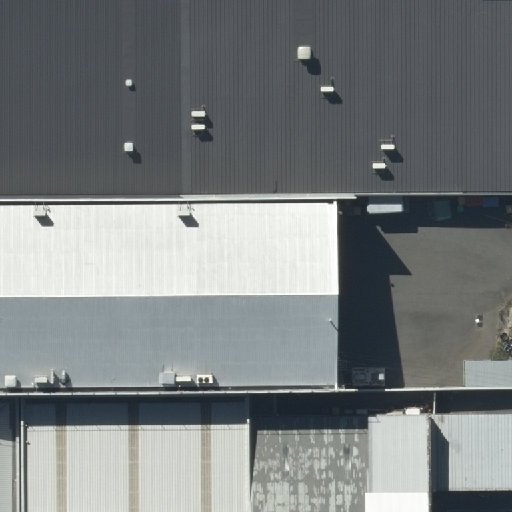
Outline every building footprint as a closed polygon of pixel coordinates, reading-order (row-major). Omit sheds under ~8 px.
[(511,0),(0,0),(0,201),(334,201),(511,202),(511,0)] [(334,201),(0,201),(0,402),(22,402),(247,401),(335,401),(334,201)] [(248,511),(245,420),(247,401),(22,402),(20,511),(248,511)] [(20,511),(22,402),(0,402),(0,511),(20,511)] [(428,511),(429,421),(245,420),(248,511),(428,511)]
